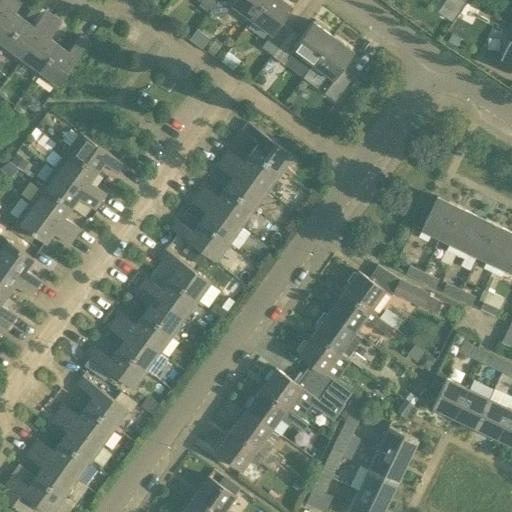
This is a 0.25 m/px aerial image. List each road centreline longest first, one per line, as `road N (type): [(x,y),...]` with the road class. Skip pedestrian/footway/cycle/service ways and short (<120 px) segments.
road 1 (residential): [(115,511),(358,170)]
road 2 (residential): [(9,401),(233,82)]
road 3 (residential): [(233,82),(156,26),(90,0)]
road 4 (residential): [(358,170),(233,82)]
road 5 (residential): [(358,170),(436,62)]
